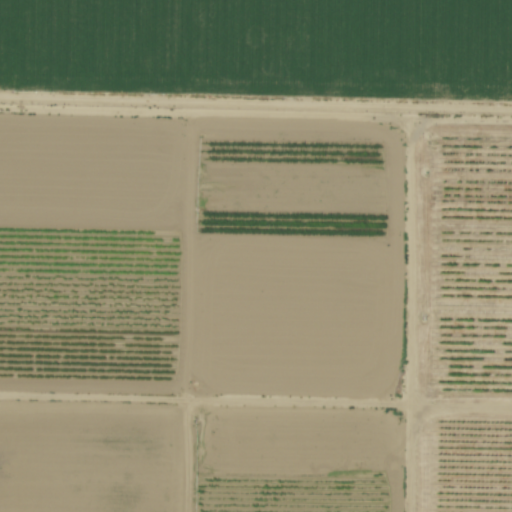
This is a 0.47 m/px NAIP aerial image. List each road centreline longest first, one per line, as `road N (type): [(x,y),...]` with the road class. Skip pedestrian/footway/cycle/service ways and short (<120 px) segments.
road 1 (track): [(511,104),(0,94)]
road 2 (track): [(0,395),(511,402)]
road 3 (track): [(413,115),(0,105)]
road 4 (track): [(413,115),(409,511)]
